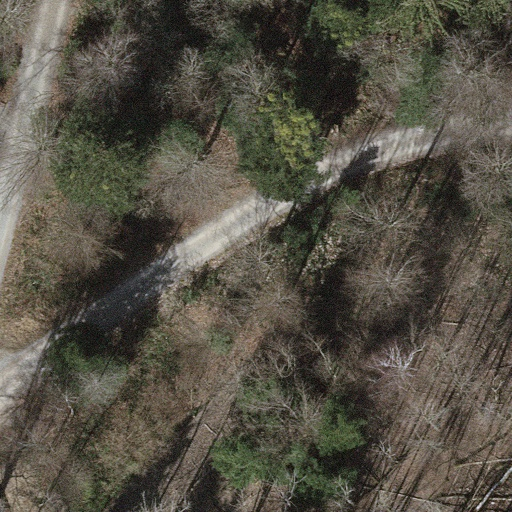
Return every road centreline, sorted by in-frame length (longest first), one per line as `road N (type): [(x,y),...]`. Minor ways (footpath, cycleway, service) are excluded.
road 1 (track): [(511,122),(370,151),(299,185),(0,390)]
road 2 (track): [(55,0),(0,230)]
